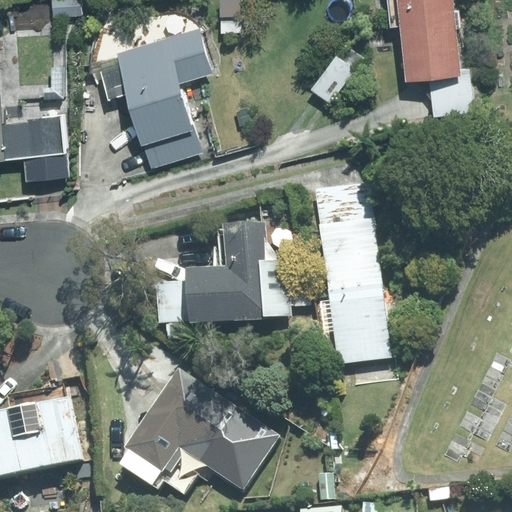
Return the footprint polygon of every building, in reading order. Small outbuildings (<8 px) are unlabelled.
[(76,0),(56,0),(57,15),(77,14),(76,0)] [(243,0),(221,0),(219,32),(241,34),(243,0)] [(351,0),(325,0),(326,22),(352,21),(351,0)] [(469,67),(462,0),(407,0),(415,76),(434,74),(438,114),(478,110),(474,66),(469,67)] [(200,26),(118,50),(89,62),(95,83),(107,80),(112,97),(133,90),(156,165),(207,149),(186,79),(213,71),(200,26)] [(369,51),(348,35),(309,87),(331,103),(369,51)] [(0,157),(71,150),(67,114),(33,117),(33,119),(8,121),(0,44),(0,157)] [(49,84),(50,97),(72,95),(70,64),(56,65),(57,84),(49,84)] [(254,121),(251,106),(240,109),(243,123),(254,121)] [(395,357),(373,182),(319,189),(341,364),(395,357)] [(272,263),(270,225),(230,228),(232,270),(192,272),(192,282),(158,284),(160,325),(194,323),(195,326),(275,321),(275,319),(295,318),(292,262),(272,263)] [(265,423),(186,371),(155,418),(191,443),(186,451),(228,479),(265,423)] [(324,400),(322,385),(311,387),(312,401),(324,400)] [(87,463),(73,401),(0,416),(0,474),(2,482),(87,463)] [(319,501),(336,499),(334,486),(318,488),(319,501)] [(454,490),(434,492),(435,504),(455,502),(454,490)]
